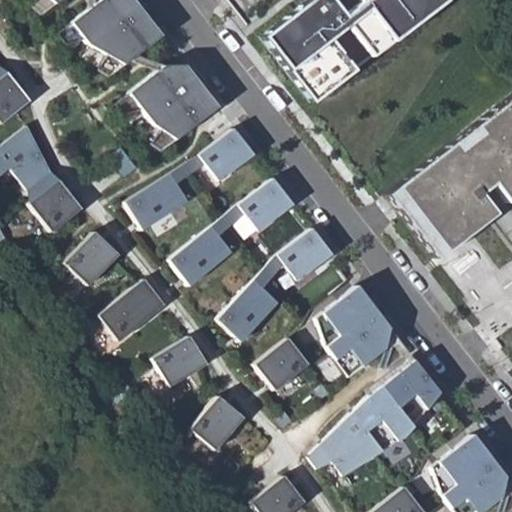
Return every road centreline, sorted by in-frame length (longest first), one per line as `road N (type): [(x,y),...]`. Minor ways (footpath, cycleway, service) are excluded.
road 1 (residential): [(178,0),(511,423)]
road 2 (track): [(0,279),(201,511)]
